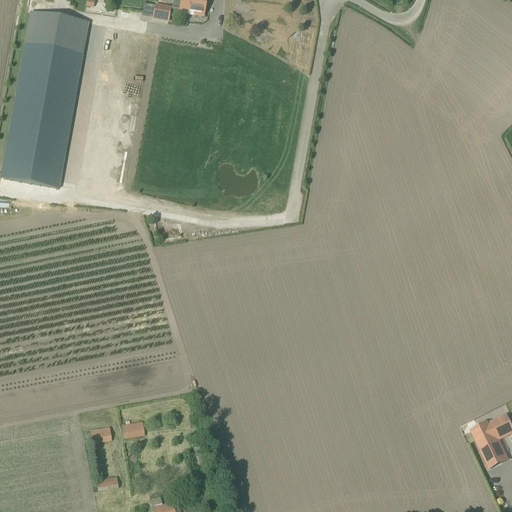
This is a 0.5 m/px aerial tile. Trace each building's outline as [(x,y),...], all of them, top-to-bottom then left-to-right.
[(206,0),(173,0),(172,9),(195,14),(194,16),(203,18),(206,0)] [(168,23),(170,9),(156,6),(154,14),(150,14),(149,18),(153,19),(153,20),(168,23)] [(58,190),(81,61),(83,51),(88,24),(30,13),(30,14),(1,180),(58,190)] [(234,209),(256,53),(227,49),(204,204),(234,209)] [(288,205),(306,81),(265,74),(245,209),(270,213),(271,203),(288,205)] [(133,222),(120,217),(116,229),(129,233),(133,222)] [(490,424),(470,433),(476,444),(488,470),(491,469),(500,464),(508,460),(503,450),(499,441),(511,434),(511,429),(508,420),(506,416),(490,424)] [(121,423),(123,440),(144,437),(142,423),(129,425),(129,422),(121,423)] [(111,442),(109,428),(89,431),(91,446),(111,442)] [(116,478),(96,481),(98,493),(118,489),(116,478)] [(153,511),(180,511),(178,502),(162,506),(160,498),(150,501),(153,511)]
